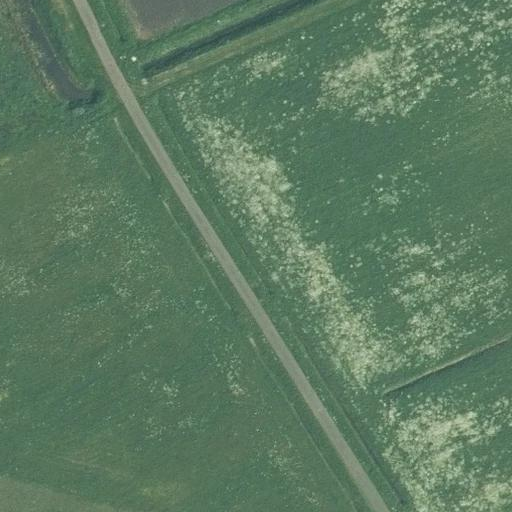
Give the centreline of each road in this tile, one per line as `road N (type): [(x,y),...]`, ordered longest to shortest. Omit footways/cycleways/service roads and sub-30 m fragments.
road 1 (unclassified): [(382,511),(157,148),(80,0)]
road 2 (track): [(342,0),(127,96)]
